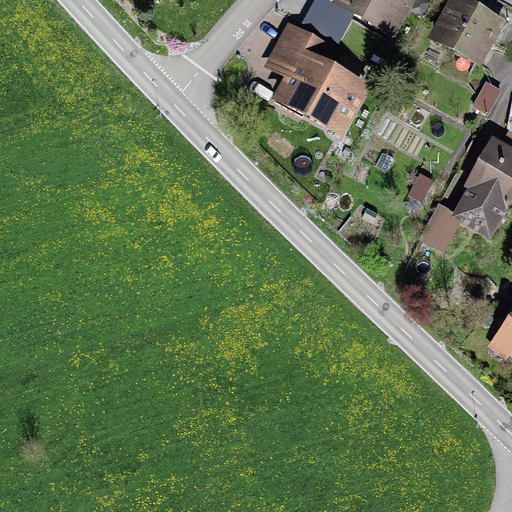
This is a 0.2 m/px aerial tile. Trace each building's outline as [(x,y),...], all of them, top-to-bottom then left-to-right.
[(411,0),(341,0),(338,7),(391,37),(411,0)] [(456,3),(436,40),(477,63),(497,26),(456,3)] [(291,33),(275,61),(297,73),(282,100),(339,132),(361,91),(321,69),(330,54),(291,33)] [(459,218),(461,219),(488,236),(511,192),(511,157),(499,150),(459,218)] [(422,239),(443,253),(461,219),(459,218),(439,206),(422,239)] [(511,353),(511,322),(497,342),(511,353)]
